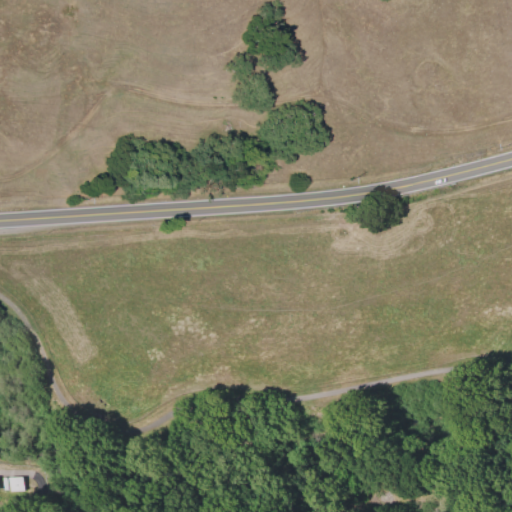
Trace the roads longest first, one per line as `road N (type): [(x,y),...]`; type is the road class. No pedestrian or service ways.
road 1 (track): [(511,381),(476,366),(445,367),(312,395),(223,394),(121,434),(87,438),(70,427),(31,328),(0,292)]
road 2 (secondary): [(511,156),(364,197),(0,222)]
